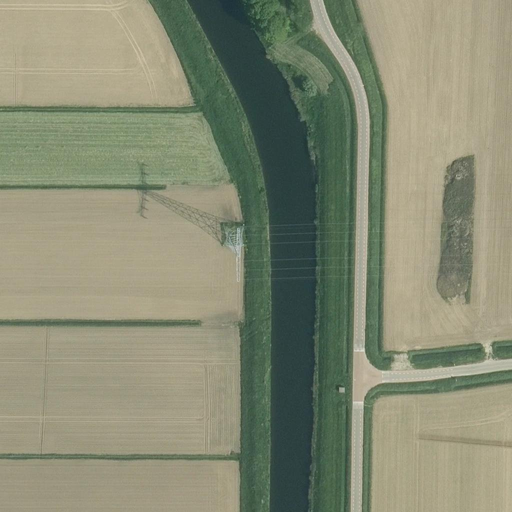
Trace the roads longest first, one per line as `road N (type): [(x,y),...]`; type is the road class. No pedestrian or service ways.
road 1 (tertiary): [(358,377),(363,125),(357,83),(315,0)]
road 2 (unclassified): [(511,364),(358,377)]
road 3 (tertiary): [(356,511),(358,377)]
